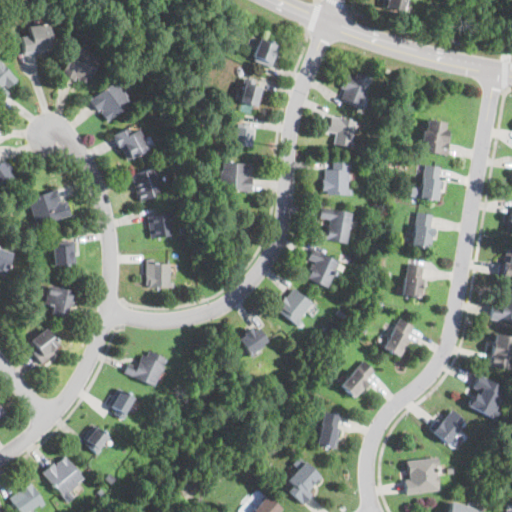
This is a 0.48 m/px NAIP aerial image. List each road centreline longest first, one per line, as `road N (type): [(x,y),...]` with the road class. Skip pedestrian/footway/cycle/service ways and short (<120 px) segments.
road 1 (residential): [(494,69),(452,328),(429,373),(379,422),(369,453),(374,511)]
road 2 (residential): [(328,20),(290,125),(281,229),(249,282),(226,301),(175,319),(108,311)]
road 3 (residential): [(52,131),(83,155),(102,199),(111,242),(108,311),(74,386),(49,418),(0,454)]
road 4 (residential): [(287,0),(383,42),(511,70)]
